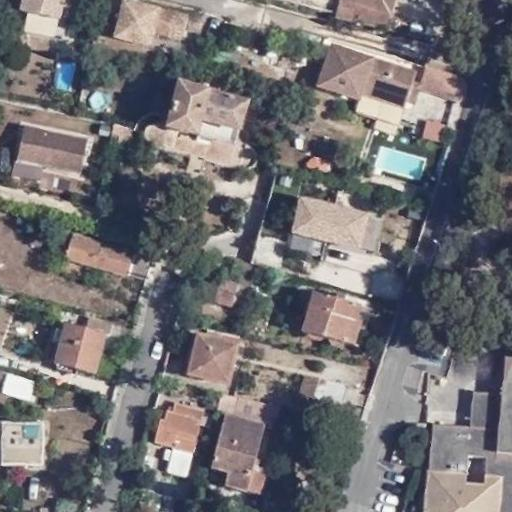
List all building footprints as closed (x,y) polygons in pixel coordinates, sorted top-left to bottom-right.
[(20,0),(19,8),(58,18),(62,0),(20,0)] [(147,0),(120,0),(112,34),(150,44),(153,32),(180,39),(188,10),(147,0)] [(340,0),(335,20),(387,33),(396,0),(340,0)] [(406,101),(413,81),(415,71),(334,44),(318,87),(360,101),(363,94),(366,87),(406,101)] [(239,143),(249,101),(249,99),(214,90),(214,84),(206,81),(201,87),(185,82),(174,125),(239,143)] [(421,84),(413,81),(406,101),(415,103),(421,84)] [(405,109),(406,101),(366,87),(363,94),(405,109)] [(24,123),(16,158),(78,172),(86,137),(24,123)] [(427,123),(421,139),(445,147),(450,130),(427,123)] [(297,197),(286,237),(357,257),(369,217),(297,197)] [(407,203),(402,201),(396,231),(417,236),(424,207),(407,203)] [(130,277),(137,255),(61,230),(55,252),(130,277)] [(151,258),(137,255),(130,277),(148,283),(154,262),(151,258)] [(257,287),(263,267),(231,258),(226,279),(257,287)] [(468,268),(436,258),(431,274),(465,285),(468,268)] [(257,287),(226,279),(219,304),(236,308),(238,304),(251,308),(257,287)] [(372,308),(315,292),(304,333),(361,349),(372,308)] [(90,320),(87,332),(105,337),(108,325),(90,320)] [(87,332),(67,326),(57,365),(95,376),(107,337),(105,337),(87,332)] [(240,345),(202,336),(192,377),(230,386),(240,345)] [(421,511),(511,511),(511,357),(504,356),(499,398),(470,395),(468,416),(476,417),(473,432),(466,432),(429,427),(421,511)] [(0,393),(0,394),(29,401),(33,382),(4,375),(0,393)] [(292,414),(308,419),(317,382),(301,379),(292,414)] [(317,382),(308,419),(332,425),(337,426),(346,389),(317,382)] [(279,411),(222,396),(219,410),(267,423),(269,415),(277,418),(279,411)] [(217,415),(181,404),(178,416),(170,413),(167,425),(162,425),(157,443),(179,450),(172,472),(190,478),(197,454),(204,456),(208,443),(201,441),(206,424),(214,426),(217,415)] [(468,416),(466,432),(473,432),(476,417),(468,416)] [(247,495),(253,469),(255,462),(264,431),(225,421),(211,470),(229,475),(225,489),(247,495)] [(45,424),(4,422),(2,463),(43,464),(45,424)] [(265,464),(255,462),(253,469),(262,472),(265,464)] [(256,496),(262,472),(253,469),(247,495),(256,496)] [(262,472),(256,496),(261,498),(267,473),(262,472)]
